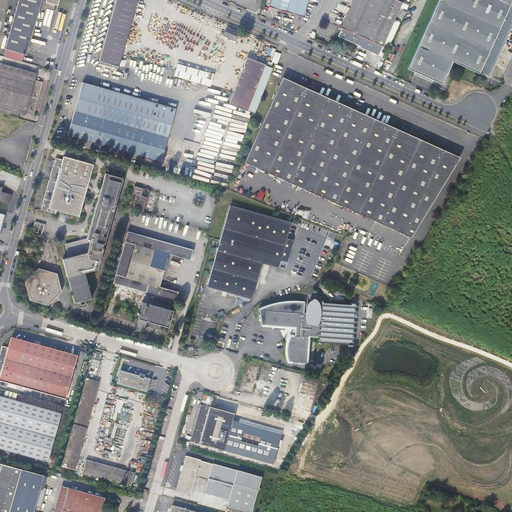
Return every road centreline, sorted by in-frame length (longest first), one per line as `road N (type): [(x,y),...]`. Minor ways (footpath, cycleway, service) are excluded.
road 1 (secondary): [(82,0),(0,291)]
road 2 (unclassified): [(200,0),(442,108),(477,109)]
road 3 (unknown): [(107,388),(90,456),(113,463),(123,462),(137,401),(111,389)]
road 4 (unclassified): [(9,311),(188,363)]
road 5 (unknown): [(477,109),(474,135),(396,262)]
road 6 (unknown): [(104,166),(205,199),(198,221),(166,212)]
road 7 (unclassified): [(188,363),(147,511)]
road 8 (unknown): [(265,356),(307,367),(345,352),(355,344),(359,310)]
road 9 (unknown): [(51,511),(58,487),(68,483),(149,506)]
